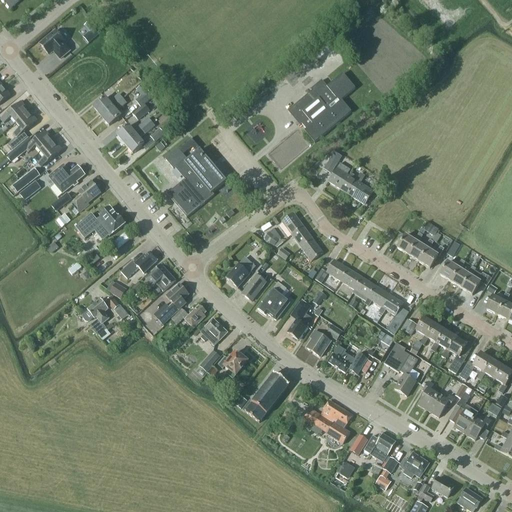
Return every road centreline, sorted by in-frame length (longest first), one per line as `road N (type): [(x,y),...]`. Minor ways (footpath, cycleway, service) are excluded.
road 1 (tertiary): [(511,497),(281,357),(187,270)]
road 2 (residential): [(187,270),(287,196),(300,196),(335,235),(511,344)]
road 3 (tertiary): [(187,270),(7,53)]
